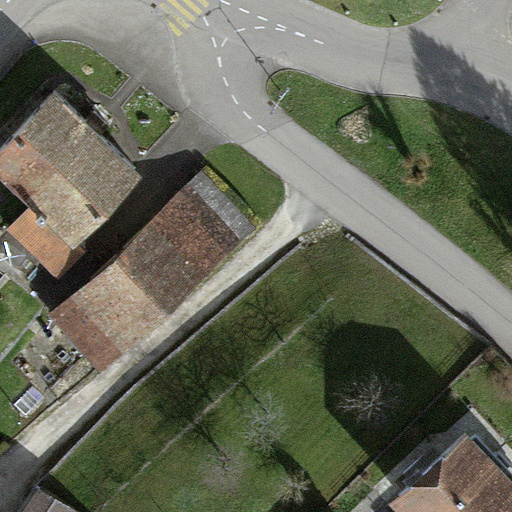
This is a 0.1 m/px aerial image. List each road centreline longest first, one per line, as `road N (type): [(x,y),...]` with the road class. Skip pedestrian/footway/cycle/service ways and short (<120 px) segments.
road 1 (residential): [(229,11),(220,77),(268,133),(511,318)]
road 2 (residential): [(229,11),(332,48),(425,63),(511,98)]
